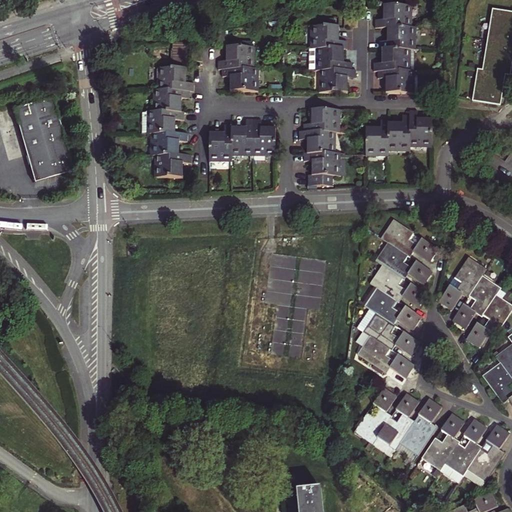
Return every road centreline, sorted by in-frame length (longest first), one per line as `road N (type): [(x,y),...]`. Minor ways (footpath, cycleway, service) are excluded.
road 1 (tertiary): [(286,205),(425,200),(468,211),(511,237)]
road 2 (tertiary): [(96,435),(97,213)]
road 3 (residential): [(496,415),(445,337),(431,333),(422,387),(475,408)]
road 4 (tertiary): [(97,213),(286,205)]
road 5 (tertiary): [(97,213),(83,29)]
road 6 (tertiary): [(57,318),(86,380),(96,435)]
